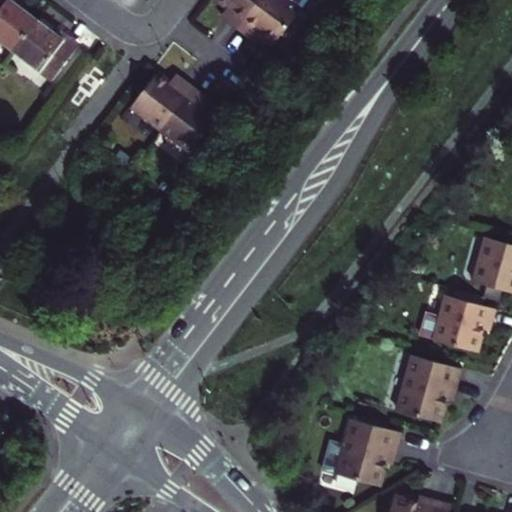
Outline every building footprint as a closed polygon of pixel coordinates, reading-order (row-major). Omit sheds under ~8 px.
[(0,0),(0,37),(16,50),(39,20),(20,5),(22,2),(19,0),(0,0)] [(259,0),(224,0),(229,3),(227,7),(231,11),(229,14),(241,24),(259,0)] [(303,4),(296,0),(259,0),(241,24),(252,33),(256,28),(261,33),(264,29),(276,38),(303,4)] [(39,20),(16,50),(55,80),(81,47),(69,38),(63,33),(60,36),(39,20)] [(257,37),(261,33),(256,28),(252,33),(255,35),(257,37)] [(194,85),(186,79),(181,75),(179,79),(174,75),(170,79),(159,70),(132,105),(161,128),(194,85)] [(206,94),(194,85),(161,128),(191,150),(217,115),(204,105),(207,101),(203,97),(206,94)] [(511,241),(498,238),(485,282),(511,289),(511,241)] [(503,325),(507,309),(457,295),(451,316),(437,313),(430,335),(444,340),(487,352),(492,336),(496,323),(503,325)] [(424,355),(408,410),(451,423),(456,405),(459,393),(466,395),(474,369),(424,355)] [(339,433),(329,463),(385,483),(390,468),(395,455),(402,457),(411,431),(362,414),(353,438),(339,433)] [(399,489),(391,511),(451,511),(456,497),(430,490),(428,496),(416,493),(399,489)]
